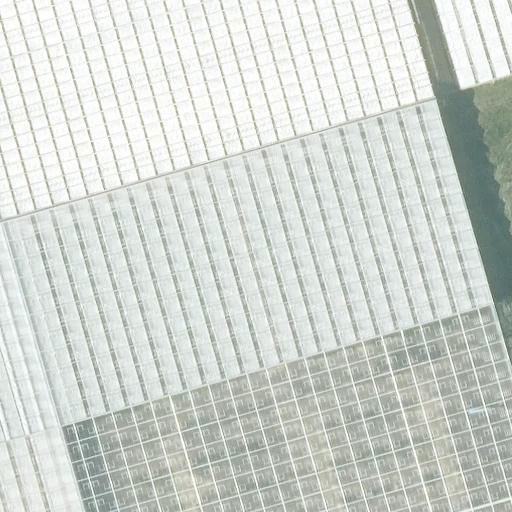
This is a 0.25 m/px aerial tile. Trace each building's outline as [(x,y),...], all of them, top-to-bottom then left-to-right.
[(0,0),(0,220),(1,220),(432,98),(403,0),(0,0)] [(511,0),(432,0),(459,89),(511,73),(511,0)] [(432,98),(1,220),(59,426),(491,304),(432,98)] [(0,220),(0,511),(83,511),(59,426),(1,220),(0,220)] [(450,511),(398,335),(63,427),(87,511),(450,511)] [(511,511),(511,361),(435,384),(441,404),(472,511),(511,511)]
